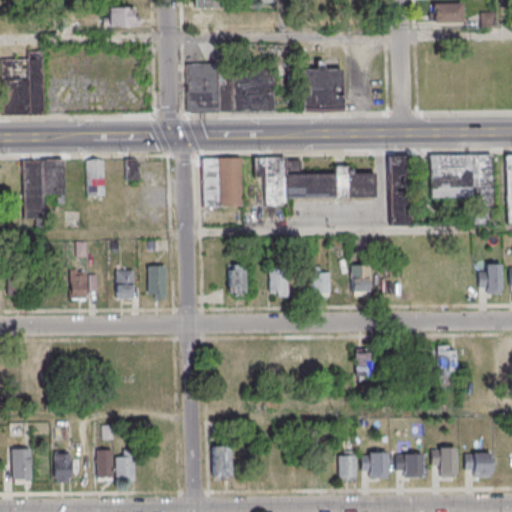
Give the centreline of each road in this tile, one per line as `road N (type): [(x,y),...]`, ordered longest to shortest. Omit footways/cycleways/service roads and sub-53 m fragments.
road 1 (residential): [(196,511),(185,155),(171,119),(168,0)]
road 2 (tertiary): [(511,132),(0,139)]
road 3 (residential): [(511,320),(0,327)]
road 4 (residential): [(511,502),(0,507)]
road 5 (residential): [(401,134),(402,0)]
